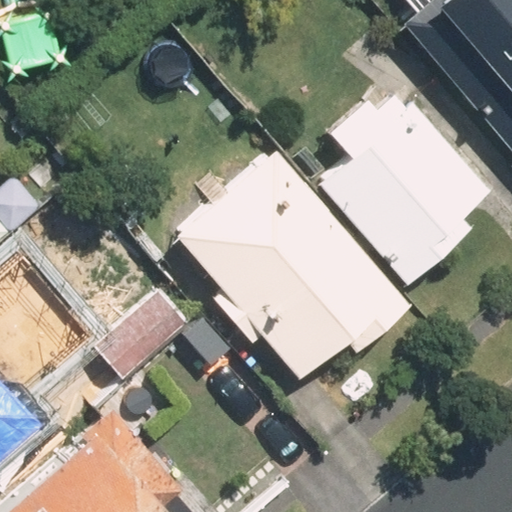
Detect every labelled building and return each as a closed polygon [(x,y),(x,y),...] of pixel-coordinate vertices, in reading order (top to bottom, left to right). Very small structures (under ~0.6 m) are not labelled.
[(511,0),(360,0),(358,2),(511,178),(511,0)] [(297,186),(384,286),(452,228),(446,221),(476,195),(380,86),(353,109),(347,103),(311,135),(331,157),(297,186)] [(249,150),(154,240),(204,293),(193,304),(232,345),(241,336),(285,382),(323,346),(334,358),(393,302),(249,150)] [(0,335),(0,449),(31,422),(0,387),(26,365),(0,335)] [(173,511),(85,412),(0,486),(0,511),(173,511)]
